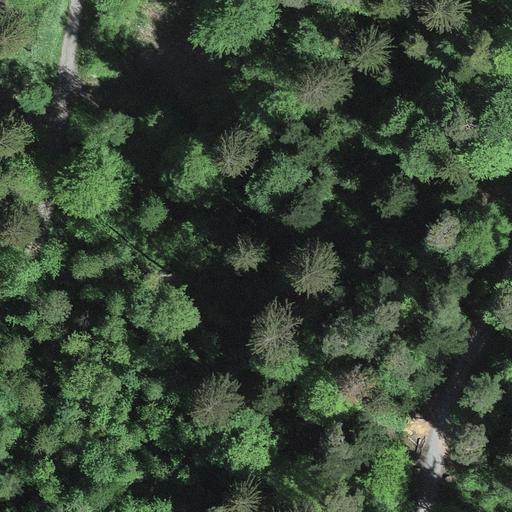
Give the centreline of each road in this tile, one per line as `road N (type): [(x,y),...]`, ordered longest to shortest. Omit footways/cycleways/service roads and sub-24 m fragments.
road 1 (track): [(77,0),(39,248),(0,299)]
road 2 (track): [(511,271),(502,308),(461,377),(427,511)]
